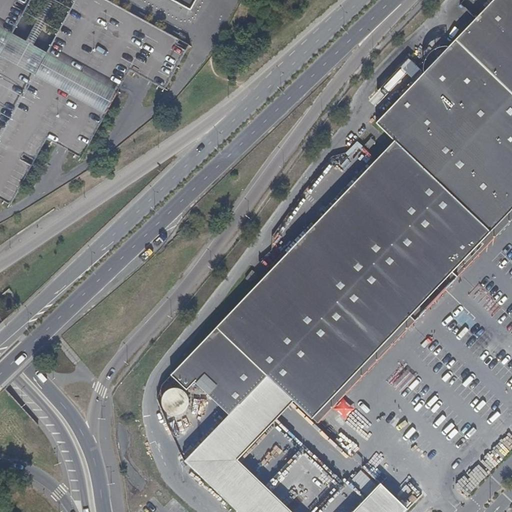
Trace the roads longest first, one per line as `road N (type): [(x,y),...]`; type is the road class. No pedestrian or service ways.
road 1 (primary): [(91,452),(91,412),(118,361),(221,241),(403,0)]
road 2 (primary): [(0,374),(392,0)]
road 3 (primary): [(281,72),(0,339)]
road 4 (secondary): [(281,72),(0,265)]
road 5 (secondary): [(0,365),(62,429),(77,460),(85,511)]
road 6 (secondary): [(91,452),(77,422),(0,336)]
road 7 (unknown): [(375,440),(340,466),(330,464),(278,416)]
road 8 (unknown): [(460,468),(375,378)]
road 9 (unknown): [(402,351),(489,439)]
